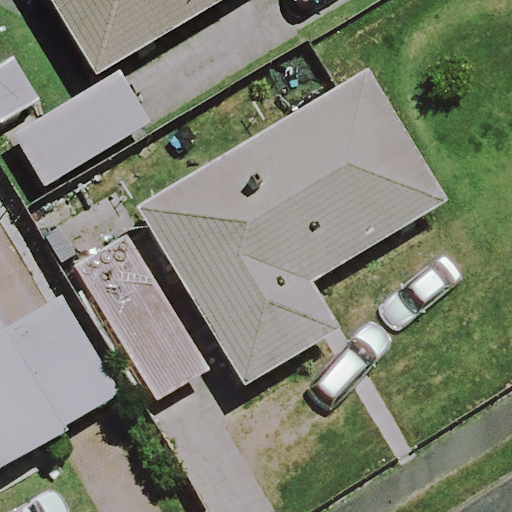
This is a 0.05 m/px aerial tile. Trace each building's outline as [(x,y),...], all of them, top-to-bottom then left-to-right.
[(250,0),(26,0),(83,97),(250,0)] [(142,146),(112,92),(0,154),(0,176),(20,214),(142,146)] [(434,225),(355,94),(125,232),(233,410),(328,353),(300,306),(434,225)] [(203,379),(118,239),(40,286),(125,427),(203,379)] [(0,485),(110,418),(48,319),(0,348),(0,485)]
